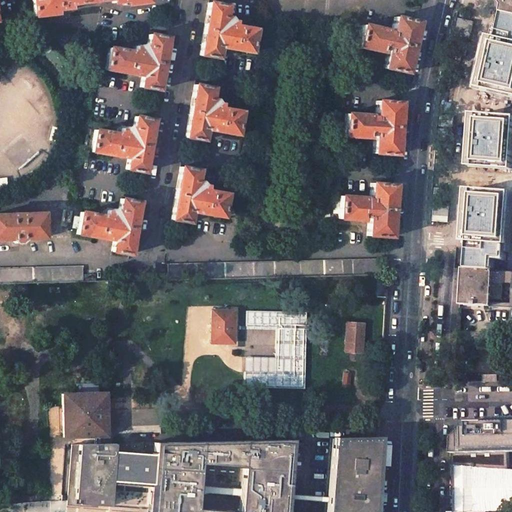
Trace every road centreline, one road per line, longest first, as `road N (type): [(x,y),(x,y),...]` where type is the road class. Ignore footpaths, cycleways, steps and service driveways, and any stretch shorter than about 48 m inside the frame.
road 1 (tertiary): [(400,400),(423,88),(444,0)]
road 2 (residential): [(143,274),(191,0)]
